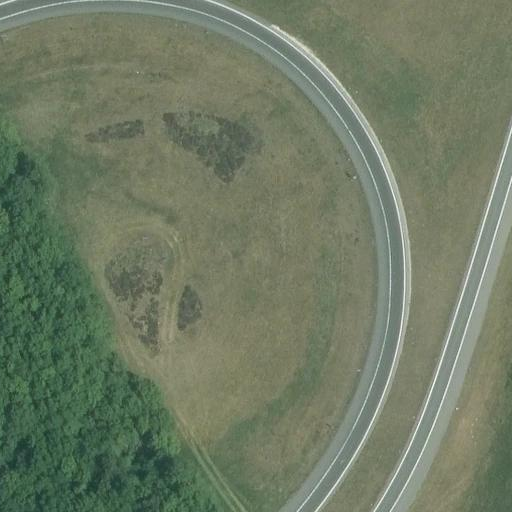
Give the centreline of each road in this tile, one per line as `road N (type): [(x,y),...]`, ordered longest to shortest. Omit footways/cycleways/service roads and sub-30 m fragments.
road 1 (motorway): [(169,0),(230,18),(306,68),(356,130),(390,209),(396,298),(383,373),(342,461),(306,511)]
road 2 (motorway): [(388,511),(436,420),(511,173)]
